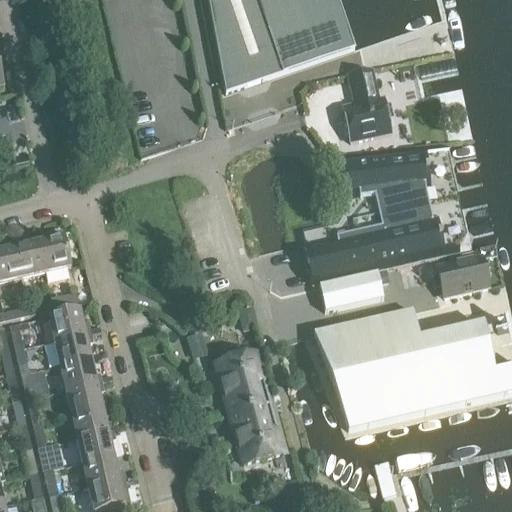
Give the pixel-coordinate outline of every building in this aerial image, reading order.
[(207,0),(225,98),(304,71),(353,54),(345,30),(334,0),(207,0)] [(382,101),(378,102),(371,72),(347,78),(353,108),(342,111),(350,147),(390,137),(382,101)] [(0,147),(11,145),(3,113),(0,113),(0,147)] [(459,256),(460,255),(466,238),(460,211),(456,193),(446,151),(336,165),(341,205),(344,204),(344,208),(346,214),(337,228),(302,236),(306,250),(304,251),(313,290),(459,256)] [(60,234),(36,240),(45,277),(69,271),(60,234)] [(20,283),(45,277),(36,240),(11,246),(20,283)] [(11,246),(0,248),(0,287),(20,283),(11,246)] [(444,302),(487,290),(479,259),(436,270),(444,302)] [(386,275),(377,277),(380,288),(389,286),(386,275)] [(380,288),(377,277),(319,290),(325,316),(383,303),(380,288)] [(50,302),(51,305),(53,314),(78,308),(75,296),(50,302)] [(28,320),(53,314),(51,305),(26,311),(28,320)] [(4,325),(28,320),(26,311),(2,316),(4,325)] [(240,314),(236,315),(242,337),(258,333),(252,311),(251,311),(240,314)] [(47,321),(53,346),(91,337),(90,332),(85,334),(80,313),(47,321)] [(481,330),(418,344),(411,315),(313,338),(347,435),(511,397),(511,373),(492,378),(481,330)] [(9,330),(15,355),(24,353),(18,328),(9,330)] [(0,331),(0,357),(9,355),(3,331),(0,331)] [(93,342),(91,337),(53,346),(59,370),(91,362),(87,343),(93,342)] [(29,377),(24,353),(15,355),(21,379),(29,377)] [(14,380),(9,355),(0,357),(6,382),(14,380)] [(215,369),(229,418),(270,407),(256,357),(215,369)] [(59,370),(64,394),(103,385),(102,380),(96,382),(91,362),(59,370)] [(26,403),(35,401),(29,377),(21,379),(26,403)] [(20,404),(14,380),(6,382),(11,406),(20,404)] [(104,390),(103,385),(64,394),(70,418),(103,411),(98,391),(104,390)] [(41,425),(35,401),(26,403),(32,427),(41,425)] [(17,430),(26,428),(20,404),(11,406),(17,430)] [(283,457),(270,407),(229,418),(243,468),(283,457)] [(70,418),(76,442),(114,434),(113,429),(107,430),(103,411),(70,418)] [(38,451),(46,449),(41,425),(32,427),(38,451)] [(26,428),(17,430),(23,455),(32,452),(26,428)] [(115,438),(114,434),(76,442),(81,467),(114,459),(109,440),(115,438)] [(52,474),(46,449),(38,451),(43,476),(52,474)] [(32,452),(23,455),(29,479),(37,477),(32,452)] [(124,477),(118,478),(114,459),(81,467),(87,491),(125,482),(124,477)] [(388,465),(374,468),(382,499),(382,501),(383,501),(396,498),(396,497),(391,476),(388,465)] [(49,500),(58,498),(52,474),(43,476),(49,500)] [(29,479),(34,503),(43,501),(37,477),(29,479)] [(109,511),(131,507),(125,482),(87,491),(91,511),(109,511)] [(298,489),(284,493),(287,506),(302,502),(298,489)] [(64,511),(61,497),(58,498),(49,500),(51,511),(64,511)] [(45,511),(43,501),(34,503),(30,504),(31,511),(45,511)]
